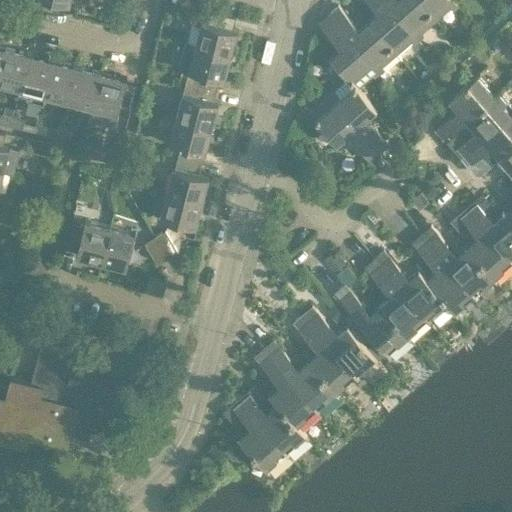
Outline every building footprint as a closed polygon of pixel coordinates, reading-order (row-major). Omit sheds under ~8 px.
[(71,3),(71,0),(33,0),(32,5),(61,12),(64,1),(71,3)] [(396,53),(416,37),(383,0),(367,0),(378,12),(368,21),(396,53)] [(417,0),(383,0),(416,37),(435,20),(417,0)] [(453,0),(417,0),(435,20),(455,2),(453,0)] [(368,21),(358,29),(338,4),(327,13),(376,71),(396,53),(368,21)] [(233,27),(236,16),(212,10),(209,20),(201,18),(195,43),(195,44),(231,54),(238,28),(233,27)] [(358,87),(376,71),(327,13),(318,21),(339,46),(329,55),(348,77),(357,87),(358,87)] [(195,44),(195,43),(185,41),(180,62),(190,64),(188,69),(196,71),(193,82),(217,89),(220,78),(224,79),(231,54),(195,44)] [(0,83),(20,88),(30,52),(6,45),(0,67),(0,83)] [(45,95),(54,58),(30,52),(20,88),(45,95)] [(68,101),(78,64),(54,58),(45,95),(68,101)] [(92,107),(102,70),(78,64),(68,101),(92,107)] [(92,107),(89,119),(115,125),(120,106),(131,109),(137,84),(126,81),(127,76),(102,70),(92,107)] [(495,94),(494,93),(477,73),(448,99),(457,109),(434,129),(443,139),(466,119),(495,94)] [(358,87),(357,87),(348,77),(329,94),(378,151),(388,142),(367,118),(377,109),(358,87)] [(214,100),(217,89),(193,82),(190,93),(182,91),(176,117),(212,127),(219,101),(214,100)] [(464,155),(511,112),(511,106),(498,90),(494,93),(495,94),(466,119),(476,130),(457,147),(464,155)] [(368,160),(378,151),(329,94),(309,111),(337,143),(347,135),(368,160)] [(7,106),(5,113),(13,115),(15,108),(7,106)] [(0,122),(11,125),(13,115),(1,112),(0,116),(0,122)] [(511,112),(464,155),(471,163),(489,147),(499,158),(511,146),(511,112)] [(23,128),(25,119),(13,115),(11,125),(23,128)] [(205,151),(212,127),(176,117),(169,142),(181,145),(178,156),(201,162),(204,151),(205,151)] [(58,137),(61,127),(49,124),(46,134),(58,137)] [(70,140),(73,130),(61,127),(58,137),(70,140)] [(3,144),(6,133),(0,131),(0,169),(4,170),(14,173),(20,148),(10,146),(3,144)] [(511,146),(499,158),(511,172),(511,146)] [(198,173),(201,162),(178,156),(175,166),(172,165),(166,190),(203,200),(209,175),(198,173)] [(32,182),(29,193),(38,195),(41,184),(32,182)] [(196,226),(203,200),(166,190),(159,216),(196,226)] [(428,200),(421,193),(420,192),(411,199),(413,201),(419,208),(428,200)] [(511,221),(503,211),(493,220),(477,201),(468,208),(511,258),(511,221)] [(511,203),(503,211),(511,221),(511,203)] [(495,277),(511,261),(511,258),(468,208),(460,215),(477,235),(466,244),(495,277)] [(369,210),(363,214),(369,221),(371,224),(377,219),(374,216),(369,210)] [(101,261),(110,224),(86,218),(84,225),(72,222),(66,247),(78,250),(77,254),(101,261)] [(126,267),(135,230),(110,224),(101,261),(126,267)] [(446,245),(448,244),(430,224),(420,233),(474,295),(495,277),(466,244),(454,255),(446,245)] [(169,258),(179,251),(165,229),(155,235),(169,258)] [(454,313),(474,295),(420,233),(411,241),(428,261),(430,259),(438,268),(427,278),(426,279),(447,302),(446,303),(454,313)] [(158,264),(169,258),(155,235),(144,242),(158,264)] [(399,269),(401,267),(384,248),(374,257),(428,319),(446,303),(447,302),(426,279),(427,278),(419,269),(407,278),(399,269)] [(346,264),(335,251),(326,259),(337,272),(346,264)] [(409,336),(428,319),(374,257),(364,266),(381,285),(382,283),(391,293),(380,302),(409,336)] [(360,303),(361,302),(344,282),(333,292),(388,354),(409,336),(380,302),(368,313),(360,303)] [(339,305),(335,301),(327,308),(339,321),(347,314),(339,305)] [(327,325),(328,324),(312,305),(302,314),(356,375),(376,358),(347,325),(335,335),(327,325)] [(336,392),(356,375),(302,314),(292,322),(309,341),(310,339),(319,349),(307,359),(336,392)] [(108,372),(113,351),(44,334),(31,381),(11,376),(9,387),(0,384),(0,437),(36,446),(38,438),(68,445),(73,426),(112,436),(127,376),(108,372)] [(288,359),(290,358),(273,339),(263,348),(317,409),(336,392),(307,359),(297,369),(288,359)] [(298,426),(317,409),(263,348),(253,357),(270,375),(271,374),(280,383),(268,394),(276,403),(277,403),(297,426),(298,426)] [(277,403),(276,403),(265,413),(249,393),(241,400),(287,452),(306,435),(298,426),(297,426),(277,403)] [(266,470),(287,452),(241,400),(232,408),(249,427),(229,445),(246,464),(255,456),(266,470)]
